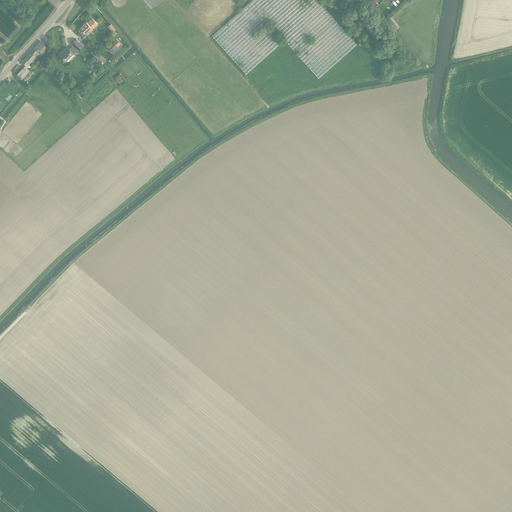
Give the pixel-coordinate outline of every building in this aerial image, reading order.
[(319,78),(357,44),(317,0),(251,0),(212,36),(246,74),(284,40),(319,78)] [(85,33),(88,29),(90,31),(97,24),(92,18),(88,23),(87,22),(81,28),(85,33)] [(76,48),(78,51),(80,52),(83,48),(82,47),(83,46),(76,39),(71,43),(73,45),(69,49),(67,47),(59,55),(65,61),(73,53),(72,52),(76,48)] [(40,41),(27,56),(32,61),(32,60),(34,62),(35,61),(33,59),(39,53),(41,55),(43,53),(42,52),(47,47),(40,41)] [(108,48),(112,52),(118,46),(113,42),(108,48)] [(27,56),(22,61),(26,65),(28,62),(29,64),(31,61),(33,63),(34,62),(32,60),(32,61),(27,56)] [(22,79),(29,70),(24,65),(16,74),(22,79)]
